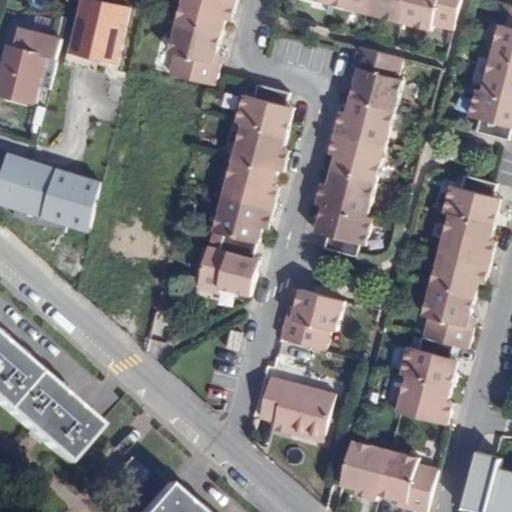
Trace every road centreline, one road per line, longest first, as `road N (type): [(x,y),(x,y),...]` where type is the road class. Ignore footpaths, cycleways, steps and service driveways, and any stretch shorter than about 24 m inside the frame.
road 1 (residential): [(231,459),(331,87),(244,65),(262,0)]
road 2 (residential): [(511,277),(449,511)]
road 3 (residential): [(123,366),(93,399),(0,318)]
road 4 (residential): [(123,366),(0,255)]
